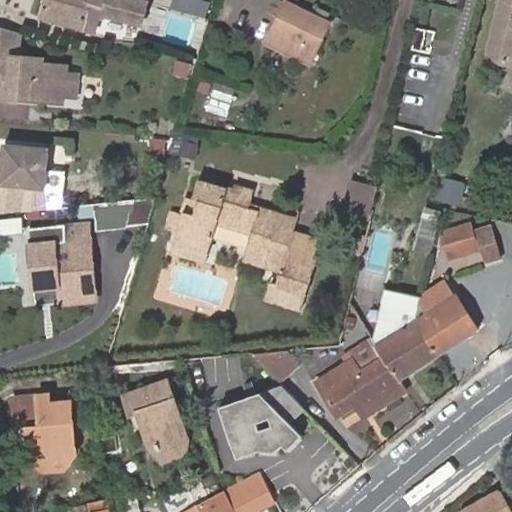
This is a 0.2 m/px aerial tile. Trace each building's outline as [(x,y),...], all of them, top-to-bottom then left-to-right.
[(44,0),(40,17),(80,28),(80,26),(92,29),(95,19),(101,15),(137,25),(142,4),(125,0),(44,0)] [(511,0),(501,0),(487,59),(511,65),(511,0)] [(266,43),(291,55),(295,45),(312,55),(327,25),(284,4),(266,43)] [(3,27),(0,26),(0,100),(11,102),(11,97),(12,92),(27,94),(27,99),(60,103),(61,96),(63,74),(64,67),(39,64),(40,59),(16,56),(19,32),(3,27)] [(420,52),(425,30),(415,28),(413,35),(410,49),(420,52)] [(295,45),(291,55),(308,64),(312,55),(295,45)] [(88,77),(63,74),(61,96),(86,99),(88,77)] [(231,97),(212,92),(208,107),(227,112),(231,97)] [(0,174),(0,214),(20,212),(22,187),(44,189),(48,149),(3,144),(1,164),(0,174)] [(374,206),(379,181),(355,177),(350,201),(374,206)] [(303,293),(318,240),(290,232),(293,220),(274,215),(273,217),(247,210),(251,192),(234,187),(233,191),(231,197),(221,194),(223,188),(197,181),(190,202),(195,204),(191,216),(181,213),(174,234),(212,245),(218,223),(250,232),(244,252),(263,257),(261,265),(279,269),(274,285),(303,293)] [(231,197),(233,191),(223,188),(221,194),(231,197)] [(461,208),(464,195),(446,191),(442,204),(461,208)] [(147,224),(155,198),(81,205),(82,218),(97,216),(98,229),(147,224)] [(195,204),(190,202),(185,200),(181,213),(191,216),(195,204)] [(469,222),(439,232),(448,262),(478,253),(469,222)] [(97,298),(89,224),(30,230),(36,287),(59,284),(61,302),(97,298)] [(489,226),(475,230),(485,266),(499,263),(489,226)] [(212,245),(174,234),(172,244),(209,254),(212,245)] [(242,260),(261,265),(263,257),(244,252),(242,260)] [(447,301),(454,297),(444,280),(437,284),(447,301)] [(61,302),(59,284),(36,287),(39,305),(61,302)] [(270,284),(266,299),(299,309),(303,293),(274,285),(270,284)] [(437,284),(422,293),(421,299),(415,323),(437,356),(476,332),(455,297),(454,297),(447,301),(437,284)] [(373,343),(376,347),(382,344),(407,328),(415,323),(421,299),(384,290),(382,290),(372,342),(373,343)] [(382,344),(376,347),(398,380),(437,356),(415,323),(407,328),(382,344)] [(398,380),(376,347),(354,360),(353,356),(317,378),(338,412),(353,402),(362,397),(371,410),(404,389),(398,380)] [(252,352),(289,391),(310,370),(290,349),(252,352)] [(138,410),(143,427),(149,450),(188,436),(168,379),(122,394),(129,413),(138,410)] [(263,393),(221,407),(240,457),(263,451),(289,453),(307,437),(263,393)] [(47,395),(11,399),(13,429),(18,429),(25,428),(27,445),(29,460),(74,456),(70,402),(48,404),(47,395)] [(362,397),(353,402),(362,416),(371,410),(362,397)] [(134,431),(143,427),(138,410),(129,413),(134,431)] [(25,428),(18,429),(20,446),(27,445),(25,428)] [(188,436),(149,450),(163,460),(182,453),(188,436)] [(74,456),(29,460),(43,475),(63,473),(74,456)] [(249,481),(256,495),(266,490),(259,476),(249,481)] [(166,500),(171,511),(182,511),(212,497),(203,480),(166,500)] [(249,481),(242,485),(249,499),(256,495),(249,481)] [(458,511),(508,511),(496,489),(458,511)] [(230,508),(222,511),(253,511),(273,501),(267,490),(266,490),(256,495),(249,499),(232,507),(230,508)] [(182,511),(222,511),(230,508),(222,492),(212,497),(182,511)] [(138,511),(134,495),(111,500),(113,511),(138,511)] [(88,500),(90,511),(108,511),(106,498),(88,500)] [(253,511),(259,511),(275,504),(273,501),(253,511)]
